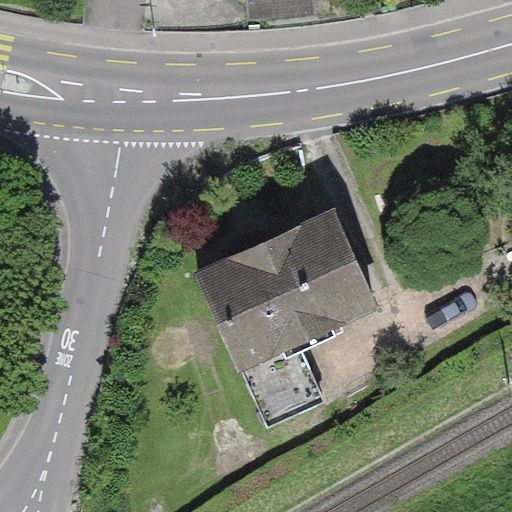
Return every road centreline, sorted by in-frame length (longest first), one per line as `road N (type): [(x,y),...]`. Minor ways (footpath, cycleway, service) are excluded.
road 1 (residential): [(31,511),(49,475),(104,243),(121,156),(121,97)]
road 2 (primary): [(121,97),(261,95),(385,79),(511,43)]
road 3 (primary): [(0,81),(121,97)]
